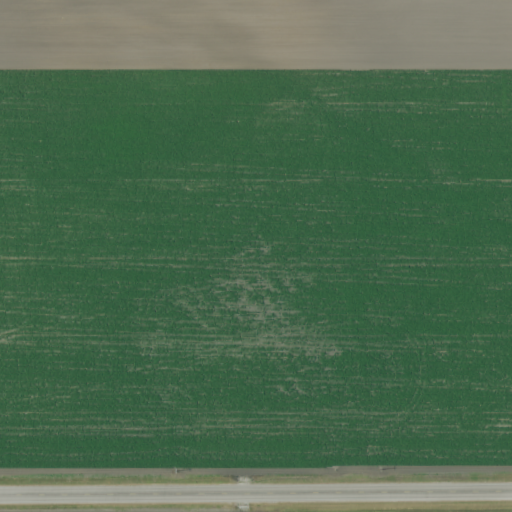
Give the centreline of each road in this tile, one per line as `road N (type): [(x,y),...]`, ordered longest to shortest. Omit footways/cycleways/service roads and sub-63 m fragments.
road 1 (tertiary): [(0,494),(511,491)]
road 2 (track): [(0,472),(511,470)]
